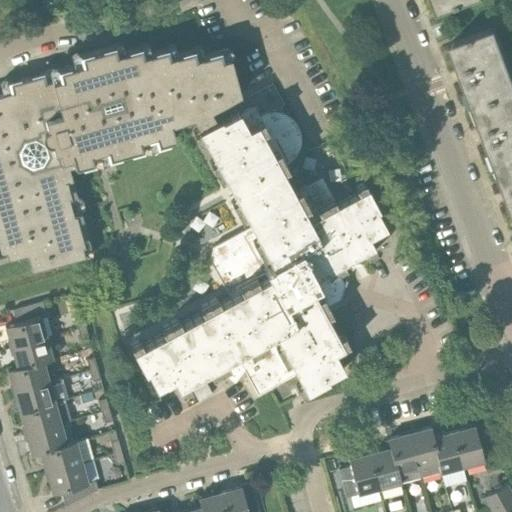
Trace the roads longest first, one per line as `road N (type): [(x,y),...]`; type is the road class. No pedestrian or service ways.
road 1 (unclassified): [(511,302),(394,0)]
road 2 (residential): [(302,444),(303,424),(318,409),(511,355)]
road 3 (residential): [(71,511),(96,498),(302,444)]
road 4 (unclassified): [(167,0),(132,20),(56,33),(0,54)]
road 5 (unclassified): [(317,134),(266,36),(241,24),(223,0)]
